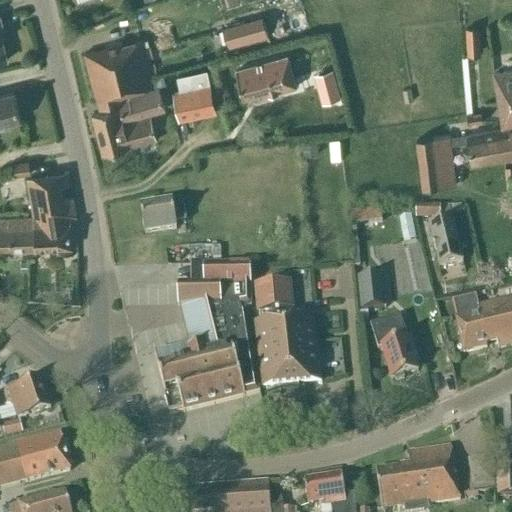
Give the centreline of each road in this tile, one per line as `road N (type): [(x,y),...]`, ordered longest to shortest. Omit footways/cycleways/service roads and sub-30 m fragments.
road 1 (unclassified): [(124,476),(312,456),(511,371)]
road 2 (tertiary): [(102,369),(75,128),(43,0)]
road 3 (unclassified): [(102,369),(57,361),(0,313)]
